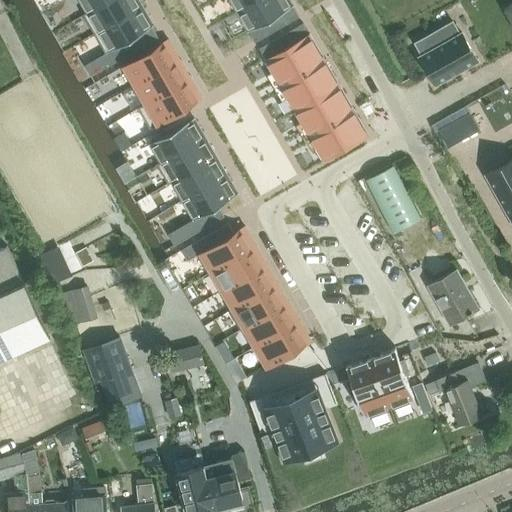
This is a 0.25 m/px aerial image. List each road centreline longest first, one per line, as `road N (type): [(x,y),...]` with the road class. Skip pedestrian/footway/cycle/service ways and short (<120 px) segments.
road 1 (residential): [(318,184),(267,213),(343,352),(404,333)]
road 2 (residential): [(511,328),(407,127)]
road 3 (residential): [(404,333),(318,184)]
road 4 (residential): [(407,127),(336,0)]
road 5 (residential): [(407,127),(511,67)]
